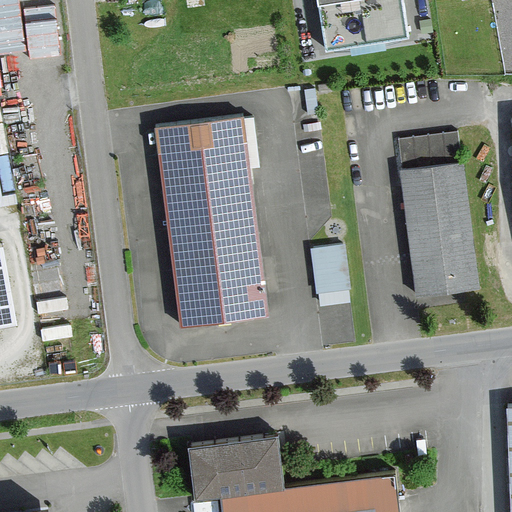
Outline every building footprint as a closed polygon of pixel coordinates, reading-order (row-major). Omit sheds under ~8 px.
[(0,0),(0,60),(63,53),(57,0),(0,0)] [(313,0),(324,55),(408,39),(401,0),(313,0)] [(244,110),(154,121),(180,322),(269,311),(244,110)] [(463,156),(401,163),(417,293),(479,286),(463,156)] [(346,240),(310,244),(316,292),(319,291),(320,302),(349,298),(348,286),(351,285),(346,240)] [(278,426),(188,437),(194,490),(221,487),(285,479),(278,426)] [(400,511),(395,466),(285,479),(221,487),(224,511),(400,511)] [(0,511),(49,511),(48,498),(3,504),(0,504),(0,511)]
